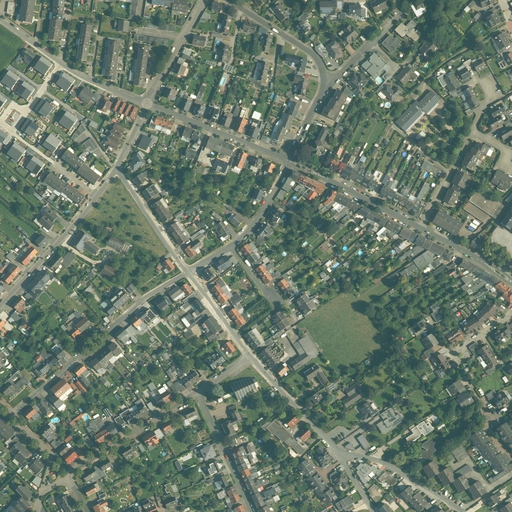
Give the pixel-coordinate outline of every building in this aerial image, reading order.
[(180,0),(173,0),(172,8),(172,11),(179,12),(180,0)] [(187,1),(180,0),(179,12),(186,13),(187,1)] [(332,3),(325,4),(324,2),(322,2),(321,4),(320,4),(320,11),(322,11),(322,14),(331,14),(331,15),(335,15),(335,10),(342,10),(342,0),(334,0),(334,3),(332,3)] [(384,0),(377,0),(370,4),(375,14),(388,8),(384,0)] [(34,3),(22,1),(21,8),(33,10),(34,3)] [(223,6),(214,1),(211,8),(210,8),(211,9),(218,12),(219,13),(220,13),(223,6)] [(420,2),(411,7),(417,17),(426,12),(420,2)] [(279,5),(274,9),(275,10),(277,13),(282,8),(279,5)] [(63,7),(54,6),(54,9),(55,9),(54,13),(63,15),(64,8),(63,7)] [(360,6),(345,6),(345,13),(346,13),(346,16),(361,16),(361,9),(360,9),(360,6)] [(33,10),(21,8),(20,15),(32,17),(33,10)] [(285,13),(282,8),(277,13),(275,14),(282,22),(288,16),(285,13)] [(210,15),(205,12),(201,19),(207,21),(210,15)] [(306,12),(298,19),(301,23),(301,22),(303,25),(306,23),(304,21),(309,17),(306,12)] [(54,13),(53,13),(53,16),(54,16),(53,20),(62,21),(63,15),(54,13)] [(493,15),(486,19),(491,29),(500,23),(495,14),(493,15)] [(32,17),(20,15),(19,22),(31,23),(32,17)] [(232,17),(224,16),(222,24),(230,26),(232,17)] [(53,20),(52,20),(49,41),(59,42),(62,21),(53,20)] [(129,23),(120,21),(120,22),(116,21),(115,27),(119,28),(118,31),(119,31),(119,32),(122,32),(127,32),(129,23)] [(250,23),(245,22),(243,30),(247,31),(247,32),(254,34),(256,26),(249,24),(250,23)] [(303,25),(301,22),(301,23),(296,27),(299,31),(300,31),(303,35),(308,31),(303,25)] [(407,27),(402,23),(394,30),(401,37),(404,33),(408,37),(410,35),(416,41),(420,37),(418,35),(420,32),(417,30),(415,32),(412,29),(413,28),(410,24),(407,27)] [(230,26),(222,24),(220,32),(228,34),(230,26)] [(85,26),(82,25),(81,32),(91,34),(92,27),(85,26)] [(349,26),(343,31),(342,30),(338,34),(341,37),(342,36),(345,39),(349,43),(352,40),(353,41),(354,40),(354,39),(358,35),(349,26)] [(263,28),(260,27),(258,33),(263,34),(263,37),(264,37),(265,35),(266,35),(267,30),(263,29),(263,28)] [(91,34),(81,32),(80,39),(90,41),(91,34)] [(503,34),(493,40),(495,44),(497,43),(500,49),(500,50),(503,48),(509,45),(505,39),(506,38),(503,34)] [(266,35),(265,35),(264,37),(263,43),(270,45),(272,37),(266,35)] [(390,35),(382,44),(389,50),(393,45),(396,48),(399,44),(394,39),(390,35)] [(200,37),(195,36),(193,44),(202,46),(203,42),(204,42),(205,39),(205,38),(200,37)] [(90,41),(80,39),(79,46),(89,48),(90,41)] [(349,43),(345,39),(341,43),(345,49),(350,44),(349,43)] [(120,43),(110,41),(109,48),(119,50),(120,43)] [(335,41),(326,47),(326,49),(325,49),(329,54),(330,53),(335,60),(341,55),(336,48),(339,46),(335,41)] [(428,42),(427,42),(424,45),(424,46),(425,47),(423,48),(422,48),(420,50),(420,51),(423,54),(424,56),(427,58),(428,58),(430,56),(432,56),(435,52),(433,51),(436,48),(430,41),(429,42),(428,42)] [(270,45),(263,43),(261,48),(261,52),(268,53),(270,45)] [(229,46),(222,45),(220,53),(227,55),(229,46)] [(89,48),(79,46),(77,60),(87,61),(89,48)] [(149,47),(139,46),(138,53),(148,54),(149,47)] [(109,48),(108,55),(118,57),(119,50),(109,48)] [(183,53),(190,56),(192,52),(185,48),(183,53)] [(35,56),(27,50),(23,56),(22,57),(22,58),(25,60),(26,59),(31,62),(35,56)] [(505,51),(500,54),(502,59),(504,58),(504,57),(508,55),(505,51)] [(148,54),(138,53),(137,60),(147,61),(148,54)] [(227,55),(220,53),(218,61),(226,63),(227,55)] [(374,53),(365,62),(362,65),(373,77),(381,69),(386,65),(374,53)] [(508,55),(504,57),(504,58),(505,60),(500,63),(503,67),(508,64),(509,66),(511,63),(511,54),(511,53),(508,55)] [(118,57),(108,55),(107,62),(117,63),(118,57)] [(307,60),(287,55),(285,61),(297,64),(296,68),(300,69),(304,70),(304,69),(307,60)] [(34,68),(40,72),(47,61),(42,57),(37,64),(34,68)] [(147,61),(137,60),(136,66),(146,68),(147,61)] [(473,64),(472,65),(473,67),(477,72),(485,67),(482,63),(480,60),(473,64)] [(47,61),(40,72),(45,76),(48,72),(53,65),(47,61)] [(117,63),(107,62),(106,69),(116,70),(117,63)] [(270,64),(261,62),(261,63),(259,71),(267,73),(268,69),(269,69),(270,64)] [(420,66),(415,62),(411,66),(416,71),(420,66)] [(182,66),(177,64),(173,72),(182,76),(186,67),(182,66)] [(136,66),(134,66),(133,73),(135,73),(145,75),(146,68),(136,66)] [(407,67),(396,77),(403,84),(410,77),(412,79),(416,76),(414,73),(409,68),(407,67)] [(466,68),(458,73),(463,80),(470,76),(467,70),(466,68)] [(116,70),(106,69),(105,76),(109,76),(115,77),(116,70)] [(1,82),(7,86),(14,75),(9,71),(4,78),(1,82)] [(267,73),(259,71),(257,81),(265,83),(267,77),(266,77),(267,73)] [(386,72),(382,77),(386,81),(390,76),(386,72)] [(56,84),(62,88),(69,77),(64,73),(59,80),(56,84)] [(145,75),(135,73),(134,82),(133,86),(143,87),(145,75)] [(360,74),(357,78),(355,75),(349,82),(359,91),(368,81),(360,74)] [(14,75),(7,86),(12,89),(15,85),(19,79),(14,75)] [(452,75),(443,80),(450,92),(455,89),(460,87),(452,75)] [(69,77),(62,88),(67,92),(75,81),(69,77)] [(302,79),(301,78),(299,83),(299,87),(306,88),(308,80),(302,79)] [(17,93),(22,96),(30,86),(24,82),(19,89),(17,93)] [(382,85),(376,92),(378,94),(381,91),(384,88),(382,85)] [(393,92),(386,85),(384,88),(381,91),(378,94),(383,98),(386,95),(391,101),(401,91),(397,87),(393,92)] [(30,86),(22,96),(27,100),(30,96),(35,89),(30,86)] [(351,90),(346,86),(343,93),(348,96),(351,90)] [(306,88),(299,87),(297,95),(304,97),(306,88)] [(463,91),(463,92),(468,100),(474,97),(475,96),(470,87),(463,91)] [(72,95),(71,96),(75,99),(77,96),(81,90),(77,88),(72,95)] [(85,88),(82,92),(81,90),(77,96),(88,104),(91,99),(94,95),(85,88)] [(172,90),(167,88),(164,97),(172,100),(176,92),(172,90)] [(329,103),(341,110),(348,97),(348,96),(343,93),(337,90),(333,100),(331,99),(329,103)] [(428,93),(419,103),(416,100),(395,122),(405,131),(424,112),(427,114),(438,103),(440,100),(431,91),(428,93)] [(98,101),(102,97),(96,93),(94,95),(91,99),(97,103),(98,101)] [(468,100),(466,101),(471,110),(472,110),(479,106),(474,97),(468,100)] [(50,113),(53,107),(50,105),(43,99),(39,105),(50,113)] [(106,100),(103,99),(101,103),(98,109),(102,112),(102,113),(108,116),(110,111),(111,109),(114,104),(113,104),(106,100)] [(116,99),(113,104),(114,104),(111,109),(116,112),(121,102),(116,99)] [(183,99),(179,109),(188,112),(192,102),(183,99)] [(127,104),(121,102),(116,112),(122,115),(122,114),(127,104)] [(300,105),(293,102),(290,109),(298,112),(301,105),(300,105)] [(132,106),(127,103),(127,104),(122,114),(127,116),(132,106)] [(341,110),(329,103),(327,108),(325,107),(322,114),(336,121),(341,110)] [(205,108),(197,104),(193,114),(201,117),(205,108)] [(497,107),(489,111),(494,119),(500,115),(506,112),(502,106),(501,104),(497,107)] [(46,118),(50,113),(39,105),(35,110),(42,115),(46,118)] [(132,106),(127,116),(126,118),(127,118),(127,119),(131,121),(132,119),(133,119),(135,115),(138,109),(132,106)] [(209,115),(207,120),(214,122),(219,111),(212,108),(209,115)] [(238,118),(237,122),(238,122),(245,125),(247,121),(243,119),(247,110),(243,108),(242,110),(238,118)] [(298,112),(290,109),(287,115),(293,117),(295,118),(298,112)] [(15,111),(11,116),(15,119),(19,114),(15,111)] [(59,123),(65,127),(72,116),(67,112),(62,119),(59,123)] [(287,115),(286,114),(283,121),(291,124),(293,117),(287,115)] [(494,119),(488,123),(492,130),(504,124),(504,123),(500,115),(494,119)] [(72,116),(65,127),(70,130),(72,127),(78,120),(72,116)] [(166,120),(157,116),(156,119),(154,124),(156,125),(156,127),(155,129),(161,131),(163,128),(166,120)] [(228,118),(224,116),(220,125),(228,128),(232,119),(228,118)] [(36,132),(39,127),(36,124),(29,119),(25,124),(36,132)] [(174,123),(166,120),(163,128),(167,129),(171,131),(174,125),(174,123)] [(291,124),(283,121),(280,127),(286,130),(288,130),(291,124)] [(245,125),(238,122),(237,122),(234,131),(242,134),(244,128),(245,125)] [(344,125),(338,122),(335,130),(336,131),(339,132),(340,132),(344,125)] [(252,125),(248,136),(256,139),(260,130),(255,128),(257,124),(253,123),(252,125)] [(25,124),(21,130),(28,135),(32,138),(36,132),(25,124)] [(507,129),(499,133),(503,141),(508,139),(511,135),(511,128),(511,127),(511,126),(507,129)] [(116,128),(113,127),(111,132),(121,137),(123,132),(123,131),(116,128)] [(280,127),(279,127),(276,133),(284,136),(286,130),(280,127)] [(194,131),(185,128),(182,136),(191,139),(194,131)] [(323,128),(316,143),(315,142),(312,146),(310,150),(314,152),(313,154),(318,156),(320,152),(321,152),(323,149),(321,148),(322,146),(321,145),(328,130),(323,128)] [(202,135),(194,131),(191,139),(195,141),(199,142),(202,135)] [(420,142),(426,135),(422,131),(416,138),(420,142)] [(121,137),(111,132),(108,137),(118,142),(121,137)] [(284,136),(276,133),(273,140),(274,140),(279,142),(281,143),(284,136)] [(43,145),(48,149),(56,138),(51,134),(43,145)] [(138,147),(146,151),(148,146),(150,147),(154,140),(144,135),(138,147)] [(200,146),(200,144),(204,135),(202,135),(199,142),(195,141),(194,143),(200,146)] [(8,136),(3,143),(6,145),(9,141),(11,138),(8,136)] [(108,137),(104,144),(110,147),(115,149),(116,150),(120,143),(118,142),(108,137)] [(56,138),(48,149),(54,153),(61,142),(56,138)] [(223,143),(214,139),(211,147),(219,150),(223,143)] [(333,145),(326,141),(323,147),(331,150),(333,145)] [(7,154),(13,158),(20,147),(15,143),(7,154)] [(234,147),(223,143),(219,150),(219,152),(230,157),(231,157),(232,154),(234,147)] [(484,146),(478,143),(475,149),(483,154),(485,155),(488,149),(489,148),(484,146)] [(20,147),(13,158),(18,162),(26,151),(20,147)] [(211,158),(207,157),(211,149),(206,147),(202,156),(200,162),(213,167),(215,163),(216,159),(211,157),(211,158)] [(483,154),(475,149),(473,148),(470,154),(478,159),(480,160),(483,154)] [(196,153),(187,149),(184,156),(193,159),(194,157),(195,157),(196,153)] [(73,154),(67,150),(66,152),(62,157),(61,158),(67,162),(73,154)] [(238,157),(236,161),(234,166),(241,169),(242,167),(245,160),(247,155),(240,152),(238,157),(234,156),(238,157)] [(141,159),(137,153),(133,156),(136,160),(129,165),(133,171),(144,163),(141,159)] [(330,153),(324,165),(329,168),(334,159),(332,159),(334,155),(333,155),(333,154),(330,153)] [(478,159),(470,154),(468,153),(465,160),(474,164),(475,165),(478,159)] [(73,154),(67,162),(72,167),(79,158),(73,154)] [(348,163),(346,166),(342,174),(348,177),(352,169),(354,166),(352,164),(355,158),(351,156),(348,163)] [(26,167),(32,171),(39,161),(34,157),(26,167)] [(261,160),(254,157),(250,166),(258,169),(260,164),(261,160)] [(79,158),(72,167),(78,171),(83,164),(84,163),(84,162),(84,163),(83,162),(78,159),(79,159),(79,158)] [(340,163),(334,159),(329,168),(336,171),(340,163)] [(474,164),(465,160),(461,166),(470,170),(474,164)] [(39,161),(32,171),(37,175),(45,165),(39,161)] [(274,166),(267,163),(264,171),(265,171),(271,174),(274,166)] [(346,166),(340,163),(336,171),(342,174),(346,166)] [(427,163),(424,170),(430,173),(433,166),(427,163)] [(83,164),(78,171),(77,172),(84,177),(90,169),(83,164)] [(440,171),(433,167),(431,172),(438,175),(440,171)] [(100,177),(90,169),(84,177),(94,185),(97,180),(100,177)] [(356,171),(352,169),(348,177),(355,180),(358,173),(359,172),(356,171)] [(300,174),(292,170),(288,178),(296,182),(300,174)] [(141,174),(132,180),(135,184),(135,183),(138,187),(146,181),(144,178),(149,175),(147,171),(142,175),(141,174)] [(461,172),(459,171),(456,177),(466,183),(469,177),(467,175),(461,172)] [(494,177),(491,182),(492,182),(498,185),(504,175),(497,172),(496,172),(494,177)] [(49,175),(45,180),(51,184),(56,177),(51,173),(49,175)] [(361,174),(358,173),(355,180),(361,184),(365,176),(361,174)] [(306,177),(300,174),(296,182),(299,184),(302,185),(306,177)] [(498,185),(498,186),(506,190),(511,179),(504,175),(498,185)] [(369,179),(365,176),(361,184),(367,187),(371,180),(369,179)] [(62,181),(56,177),(51,184),(56,189),(62,181)] [(312,181),(306,177),(302,185),(305,187),(308,188),(312,181)] [(466,183),(456,177),(453,183),(454,184),(460,187),(463,188),(466,183)] [(288,178),(286,183),(282,189),(287,192),(287,193),(294,184),(296,182),(288,178)] [(373,181),(371,180),(367,187),(374,191),(378,183),(373,181)] [(62,181),(56,189),(62,193),(63,192),(67,185),(62,181)] [(318,184),(312,181),(308,188),(312,190),(314,192),(318,184)] [(67,185),(63,192),(68,196),(74,188),(68,184),(67,185)] [(325,187),(318,184),(314,192),(317,193),(321,195),(325,187)] [(149,187),(155,196),(159,193),(153,185),(149,187)] [(388,188),(383,186),(379,194),(386,197),(390,189),(388,188)] [(155,196),(149,187),(142,192),(148,201),(155,196)] [(68,196),(74,200),(80,193),(74,188),(68,196)] [(500,204),(478,188),(468,202),(469,202),(464,209),(484,223),(489,215),(491,217),(500,204)] [(263,192),(256,189),(252,199),(254,199),(258,201),(259,201),(263,192)] [(282,189),(279,194),(284,197),(287,192),(282,189)] [(391,190),(390,189),(386,197),(392,200),(396,193),(391,190)] [(453,190),(449,189),(446,195),(456,200),(459,194),(458,193),(453,190)] [(310,192),(306,198),(309,200),(314,192),(312,190),(311,192),(310,192)] [(421,190),(416,199),(417,199),(420,201),(425,192),(421,190)] [(332,191),(328,200),(329,200),(332,202),(333,201),(337,193),(332,191)] [(80,193),(74,200),(79,204),(78,205),(79,205),(80,203),(84,198),(85,197),(80,193)] [(342,196),(337,193),(333,201),(336,202),(339,204),(342,196)] [(400,195),(396,193),(392,200),(398,203),(402,196),(400,195)] [(456,200),(446,195),(443,201),(445,202),(451,205),(452,206),(456,200)] [(342,196),(339,204),(334,208),(335,210),(338,213),(345,207),(348,199),(342,196)] [(404,197),(402,196),(398,203),(404,207),(408,199),(404,197)] [(289,210),(295,203),(290,199),(284,206),(289,210)] [(348,199),(345,207),(348,209),(351,210),(355,203),(348,199)] [(413,201),(408,199),(404,207),(411,210),(414,202),(413,201)] [(159,201),(152,206),(154,211),(155,210),(158,215),(165,210),(159,201)] [(332,202),(326,207),(328,209),(332,206),(336,202),(333,201),(332,202)] [(416,203),(414,202),(411,210),(418,214),(422,206),(416,203)] [(364,207),(355,203),(351,210),(357,213),(364,207)] [(500,204),(491,217),(501,224),(510,211),(500,204)] [(338,213),(333,217),(335,220),(348,209),(345,207),(338,213)] [(364,207),(357,213),(366,218),(370,211),(364,207)] [(501,224),(511,232),(511,207),(510,211),(501,224)] [(278,210),(274,208),(268,218),(269,218),(276,222),(281,213),(278,211),(278,210)] [(56,217),(48,209),(43,214),(45,216),(51,222),(52,222),(55,218),(56,217)] [(165,210),(158,215),(164,223),(171,218),(172,217),(170,213),(168,214),(165,210)] [(439,210),(432,222),(438,225),(445,214),(439,210)] [(371,211),(370,211),(366,218),(370,220),(372,221),(376,214),(371,211)] [(376,214),(372,221),(375,223),(378,224),(382,217),(376,214)] [(451,217),(445,214),(438,225),(444,229),(451,217)] [(237,215),(231,222),(238,228),(244,222),(237,215)] [(348,215),(341,221),(344,225),(351,218),(348,215)] [(51,222),(45,216),(40,221),(39,222),(43,225),(48,230),(53,224),(52,222),(51,222)] [(388,220),(382,217),(378,224),(384,227),(388,220)] [(451,217),(444,229),(450,232),(457,221),(451,217)] [(43,225),(39,222),(40,221),(36,218),(33,221),(41,228),(43,225)] [(276,222),(269,218),(266,223),(272,227),(276,224),(277,223),(276,222)] [(395,224),(389,221),(385,228),(386,229),(390,231),(395,224)] [(457,221),(450,232),(456,236),(463,225),(457,221)] [(221,222),(214,227),(217,232),(224,227),(221,222)] [(403,228),(395,223),(395,224),(390,231),(399,235),(403,228)] [(175,224),(168,228),(174,237),(181,232),(175,224)] [(272,231),(263,224),(256,232),(259,235),(260,235),(261,236),(264,233),(267,235),(268,234),(269,235),(272,231)] [(224,227),(217,232),(219,235),(221,234),(224,238),(230,233),(225,226),(224,227)] [(403,228),(399,235),(407,239),(411,232),(403,228)] [(386,229),(378,236),(381,240),(384,237),(385,236),(388,233),(390,231),(386,229)] [(81,230),(70,244),(80,252),(84,247),(87,242),(91,238),(81,230)] [(181,232),(174,237),(180,246),(187,241),(181,232)] [(190,238),(192,241),(200,235),(198,232),(190,238)] [(419,236),(411,232),(407,239),(415,243),(419,236)] [(200,235),(192,241),(194,243),(198,240),(204,236),(202,233),(200,235)] [(476,241),(478,241),(484,235),(481,233),(474,239),(476,241)] [(107,234),(101,243),(107,246),(111,235),(107,234)] [(124,241),(111,235),(107,246),(120,251),(124,241)] [(261,236),(260,235),(259,235),(257,238),(258,238),(264,243),(267,241),(261,236)] [(42,236),(36,243),(42,248),(48,241),(42,236)] [(426,240),(419,236),(415,243),(419,246),(422,247),(426,240)] [(11,238),(10,239),(19,248),(21,247),(16,242),(17,242),(14,239),(13,240),(11,238)] [(476,241),(474,239),(469,245),(475,251),(480,245),(476,241)] [(191,245),(195,251),(198,249),(202,245),(198,240),(194,243),(191,245)] [(432,243),(426,240),(422,247),(424,248),(428,250),(432,243)] [(124,253),(129,243),(124,241),(120,251),(124,253)] [(99,250),(89,242),(87,242),(84,247),(95,255),(99,250)] [(403,242),(397,247),(399,249),(401,250),(406,245),(403,242)] [(435,254),(440,257),(444,249),(432,243),(428,250),(435,254)] [(247,244),(241,249),(246,257),(252,252),(247,244)] [(191,245),(184,250),(190,258),(197,254),(195,251),(191,245)] [(27,248),(26,247),(16,257),(20,260),(25,254),(29,250),(27,248)] [(29,250),(25,254),(31,259),(38,253),(32,247),(31,247),(29,250)] [(422,247),(413,253),(415,256),(423,251),(423,250),(424,248),(422,247)] [(453,254),(444,249),(440,257),(442,258),(449,262),(453,254)] [(70,252),(63,259),(64,260),(61,263),(67,268),(77,257),(70,252)] [(254,254),(252,252),(246,257),(252,264),(258,259),(254,254)] [(432,257),(431,258),(427,252),(409,264),(410,266),(406,269),(404,267),(400,270),(401,272),(400,273),(405,281),(431,263),(440,257),(435,254),(432,257)] [(20,260),(19,260),(25,266),(31,259),(25,254),(20,260)] [(59,255),(52,262),(57,267),(61,263),(64,260),(63,259),(59,255)] [(227,257),(215,264),(220,272),(228,267),(228,266),(231,264),(233,263),(230,259),(229,260),(227,257)] [(440,257),(431,263),(434,268),(440,264),(438,262),(441,260),(442,258),(440,257)] [(175,268),(168,259),(162,263),(169,272),(175,268)] [(470,263),(463,259),(459,266),(466,270),(470,263)] [(120,268),(108,260),(100,272),(113,280),(120,268)] [(52,262),(51,262),(48,266),(55,272),(58,268),(57,267),(52,262)] [(21,271),(13,263),(7,270),(9,272),(15,277),(21,271)] [(271,263),(267,267),(265,269),(268,272),(274,267),(271,263)] [(477,267),(470,263),(466,270),(471,273),(472,273),(477,267)] [(262,264),(256,269),(261,277),(268,272),(265,269),(262,264)] [(445,264),(433,272),(435,275),(447,267),(445,264)] [(483,271),(477,267),(472,273),(476,276),(478,278),(483,271)] [(214,277),(208,268),(202,273),(208,281),(211,279),(214,277)] [(319,274),(324,281),(328,278),(323,271),(319,274)] [(491,276),(483,271),(478,278),(483,281),(484,280),(491,276)] [(9,272),(2,279),(8,284),(15,277),(9,272)] [(268,272),(261,277),(267,284),(273,280),(273,279),(271,276),(268,272)] [(472,273),(471,273),(465,277),(464,276),(461,278),(460,279),(465,285),(472,280),(476,276),(472,273)] [(46,280),(40,275),(33,283),(38,288),(46,280)] [(491,276),(484,280),(488,283),(496,278),(492,275),(491,276)] [(467,291),(483,281),(478,278),(472,280),(465,285),(464,286),(467,291)] [(496,278),(488,283),(494,287),(501,282),(496,278)] [(226,285),(221,279),(216,283),(218,284),(221,289),(226,285)] [(277,284),(283,291),(289,286),(287,283),(284,279),(277,284)] [(485,285),(488,283),(484,280),(483,281),(467,291),(466,291),(469,296),(473,293),(485,285)] [(508,288),(501,282),(494,287),(496,289),(503,294),(504,293),(508,288)] [(490,289),(494,287),(488,283),(485,285),(484,286),(485,288),(478,293),(478,294),(473,297),(474,299),(490,289)] [(186,284),(180,288),(183,292),(187,297),(192,292),(193,292),(186,284)] [(218,284),(211,289),(217,297),(223,292),(224,291),(228,288),(226,285),(221,289),(218,284)] [(88,295),(90,293),(89,292),(92,290),(93,291),(94,290),(90,286),(84,291),(88,295)] [(289,286),(283,291),(288,299),(295,294),(289,286)] [(179,287),(173,292),(172,291),(168,294),(172,300),(183,292),(181,289),(180,289),(179,287)] [(125,293),(122,290),(116,295),(124,303),(129,298),(126,295),(125,293)] [(35,296),(30,291),(25,296),(30,301),(35,296)] [(193,293),(183,301),(185,304),(188,301),(195,296),(193,292),(192,292),(193,293)] [(223,292),(217,297),(222,304),(228,299),(229,299),(223,292)] [(511,294),(509,292),(507,294),(504,293),(503,294),(502,296),(510,303),(511,300),(511,293),(511,294)] [(229,299),(228,299),(232,304),(240,298),(237,293),(229,299)] [(116,295),(109,301),(111,303),(117,310),(124,303),(116,295)] [(299,299),(295,301),(300,308),(301,308),(301,307),(309,302),(305,295),(304,295),(299,299)] [(162,296),(158,299),(159,299),(154,302),(158,307),(158,306),(161,309),(168,304),(164,298),(162,296)] [(195,296),(188,301),(191,305),(192,304),(192,303),(198,299),(195,296)] [(19,297),(12,305),(17,310),(25,302),(19,297)] [(240,298),(232,304),(234,306),(242,300),(240,298)] [(104,309),(111,303),(109,301),(107,299),(100,305),(104,309)] [(206,310),(198,299),(192,303),(192,304),(197,311),(195,313),(197,316),(201,314),(206,310)] [(309,302),(301,307),(301,308),(303,311),(302,311),(305,315),(309,313),(316,308),(311,300),(309,302)] [(188,301),(185,304),(181,307),(184,310),(191,305),(188,301)] [(494,305),(489,302),(486,306),(495,313),(498,309),(494,305)] [(117,310),(111,303),(104,309),(110,316),(117,310)] [(440,309),(436,303),(430,307),(433,313),(437,310),(440,309)] [(495,313),(486,306),(483,310),(492,317),(495,313)] [(235,308),(228,313),(234,320),(240,315),(241,315),(244,313),(245,312),(243,308),(238,311),(235,308)] [(157,317),(150,309),(146,312),(147,313),(146,314),(142,311),(136,316),(142,323),(145,321),(149,326),(152,322),(157,317)] [(433,313),(431,314),(434,318),(440,314),(437,310),(433,313)] [(492,317),(483,310),(479,313),(487,322),(490,319),(488,318),(489,317),(488,316),(489,315),(491,316),(492,317)] [(193,312),(182,321),(187,328),(190,325),(191,325),(194,323),(203,316),(201,314),(197,316),(195,313),(194,313),(193,312)] [(275,315),(272,317),(277,324),(285,318),(280,312),(275,315)] [(408,321),(418,315),(416,312),(410,316),(406,319),(407,319),(408,321)] [(21,313),(16,318),(20,322),(24,317),(21,313)] [(249,320),(244,313),(241,315),(246,323),(249,320)] [(402,322),(407,319),(406,319),(410,316),(407,313),(400,318),(402,322)] [(487,322),(479,313),(476,317),(481,325),(482,325),(480,323),(481,322),(482,323),(483,322),(485,324),(487,322)] [(440,314),(434,318),(436,322),(441,319),(440,318),(443,316),(441,314),(440,314)] [(240,315),(234,320),(239,327),(246,323),(241,315),(240,315)] [(412,327),(422,321),(418,315),(408,321),(412,327)] [(136,316),(130,321),(136,328),(139,326),(142,323),(136,316)] [(481,325),(476,317),(471,319),(477,328),(481,325)] [(220,330),(212,318),(209,321),(208,320),(205,323),(210,330),(211,330),(211,331),(212,330),(214,334),(215,333),(220,330)] [(277,324),(276,324),(281,331),(290,325),(285,318),(277,324)] [(477,328),(471,319),(467,322),(473,332),(476,330),(475,329),(477,328)] [(83,320),(76,326),(81,333),(88,327),(83,320)] [(422,329),(425,326),(422,321),(412,327),(416,332),(416,333),(422,329)] [(473,332),(467,322),(461,326),(466,334),(467,335),(470,333),(471,334),(473,332)] [(210,330),(205,323),(201,325),(207,333),(210,330)] [(76,326),(69,332),(75,339),(81,333),(76,326)] [(295,326),(290,329),(293,334),(295,333),(298,331),(295,326)] [(123,328),(114,335),(119,341),(120,340),(125,336),(128,333),(125,331),(123,328)] [(189,330),(183,334),(187,339),(194,334),(191,329),(189,330)] [(254,330),(251,331),(244,336),(249,343),(256,338),(260,335),(255,329),(254,330)] [(293,334),(290,329),(285,332),(293,345),(298,341),(293,334)] [(416,333),(416,332),(414,333),(416,337),(424,332),(422,329),(416,333)] [(498,330),(496,332),(496,333),(493,335),(497,342),(501,340),(504,339),(503,338),(506,336),(507,336),(504,332),(502,329),(499,331),(498,330)] [(207,333),(205,335),(210,342),(215,339),(218,337),(218,336),(215,333),(214,334),(212,330),(211,331),(211,330),(210,330),(207,333)] [(457,331),(456,330),(451,333),(457,342),(460,340),(459,340),(462,338),(461,337),(457,331)] [(318,355),(306,336),(300,340),(295,333),(293,334),(298,341),(304,350),(310,360),(318,355)] [(446,336),(449,341),(452,345),(453,344),(454,344),(457,342),(451,333),(446,336)] [(431,335),(423,340),(429,349),(437,344),(431,335)] [(128,339),(125,336),(120,340),(124,344),(129,340),(128,339)] [(256,338),(249,343),(254,349),(261,344),(256,338)] [(298,341),(293,345),(299,353),(304,350),(298,341)] [(6,347),(10,350),(15,345),(11,342),(6,347)] [(229,342),(223,346),(229,355),(235,350),(229,342)] [(266,346),(261,349),(263,352),(268,347),(269,348),(274,344),(271,342),(266,346)] [(476,342),(468,347),(470,351),(478,346),(476,342)] [(114,343),(108,348),(115,355),(116,357),(122,352),(114,343)] [(485,346),(478,351),(480,355),(480,356),(483,361),(492,355),(485,346)] [(263,352),(259,355),(260,357),(261,356),(264,359),(272,352),(269,348),(268,347),(263,352)] [(66,355),(59,348),(54,353),(56,356),(59,360),(60,360),(66,355)] [(115,355),(109,348),(103,353),(109,360),(115,355)] [(431,349),(425,353),(424,353),(427,358),(435,354),(431,349)] [(301,357),(290,364),(295,370),(310,360),(304,350),(299,353),(301,357)] [(45,351),(44,352),(46,354),(42,358),(45,362),(49,358),(47,357),(49,355),(50,356),(52,356),(50,354),(48,355),(45,351)] [(264,359),(263,360),(264,361),(265,360),(267,363),(276,356),(272,352),(264,359)] [(109,360),(103,353),(96,359),(103,366),(109,360)] [(134,361),(127,353),(124,355),(131,363),(134,361)] [(218,353),(215,356),(214,355),(214,356),(211,358),(211,357),(210,358),(211,359),(210,359),(208,359),(208,361),(207,361),(208,362),(208,364),(209,364),(213,370),(217,367),(217,368),(218,367),(221,365),(222,365),(221,364),(225,361),(224,361),(219,353),(218,353)] [(436,367),(446,361),(441,354),(432,360),(436,367)] [(52,356),(50,356),(49,355),(47,357),(49,358),(45,362),(50,368),(57,362),(54,358),(52,356)] [(492,355),(483,361),(489,369),(493,366),(497,364),(492,355)] [(276,356),(267,363),(270,366),(269,367),(270,368),(279,360),(276,356)] [(30,367),(33,365),(37,361),(35,358),(28,364),(30,367)] [(103,366),(96,359),(90,364),(96,371),(97,371),(99,368),(102,371),(105,368),(103,366)] [(446,361),(436,367),(438,369),(439,370),(441,372),(447,368),(450,366),(446,361)] [(50,368),(45,362),(38,368),(43,374),(50,368)] [(81,364),(73,371),(78,376),(86,369),(81,364)] [(284,367),(283,365),(276,371),(281,376),(288,369),(286,366),(285,366),(284,367)] [(317,365),(305,372),(310,380),(316,376),(322,385),(328,382),(317,365)] [(489,369),(485,371),(488,375),(496,370),(493,366),(489,369)] [(447,368),(441,372),(442,373),(440,374),(442,377),(450,372),(447,368)] [(86,369),(78,376),(80,379),(83,376),(83,377),(89,372),(86,369)] [(19,370),(4,383),(6,385),(9,383),(12,381),(18,375),(22,379),(24,376),(19,370)] [(195,372),(188,377),(194,384),(200,379),(195,372)] [(22,379),(15,385),(12,381),(9,383),(14,388),(8,394),(10,397),(26,383),(29,387),(32,385),(24,376),(22,379)] [(194,384),(188,377),(186,378),(182,381),(183,383),(187,389),(194,384)] [(255,378),(231,386),(230,384),(238,402),(237,400),(259,387),(260,388),(255,377),(254,377),(255,378)] [(84,383),(81,379),(78,381),(84,388),(89,384),(86,381),(84,383)] [(63,380),(57,385),(63,392),(69,387),(70,386),(69,386),(63,380)] [(459,380),(447,388),(450,393),(451,392),(453,395),(458,391),(460,390),(459,390),(463,388),(461,385),(462,384),(459,380)] [(78,381),(76,383),(83,394),(86,392),(78,381)] [(181,385),(179,381),(173,385),(178,392),(180,390),(182,392),(187,389),(183,383),(181,385)] [(349,387),(345,390),(345,391),(349,397),(342,401),(343,402),(344,401),(347,405),(354,400),(354,401),(357,399),(357,400),(362,397),(358,391),(362,387),(358,381),(349,387)] [(153,382),(147,385),(152,392),(153,391),(157,389),(153,382)] [(6,385),(1,390),(6,395),(8,394),(14,388),(9,383),(6,385)] [(63,392),(57,385),(51,390),(56,395),(61,401),(67,396),(63,392)] [(167,391),(161,395),(166,403),(172,399),(167,391)] [(268,393),(261,398),(267,407),(275,402),(268,393)] [(316,393),(310,398),(315,404),(323,398),(320,395),(319,396),(316,393)] [(504,393),(501,395),(499,395),(496,397),(496,398),(495,399),(493,400),(498,408),(502,406),(505,404),(505,403),(509,401),(506,397),(507,396),(507,395),(505,393),(504,393)] [(468,394),(457,401),(462,408),(473,401),(468,394)] [(61,401),(56,395),(50,400),(55,405),(52,407),(55,410),(57,408),(59,411),(62,410),(64,408),(65,405),(61,401)] [(157,397),(154,399),(159,407),(166,403),(161,395),(157,397)] [(49,408),(41,399),(36,403),(47,416),(52,412),(52,411),(49,408)] [(374,412),(367,402),(360,407),(364,413),(359,416),(362,421),(366,418),(366,419),(372,416),(375,413),(374,412)] [(123,414),(125,418),(132,413),(125,403),(124,404),(124,405),(121,407),(124,412),(123,414)] [(149,413),(142,403),(136,406),(138,409),(143,417),(149,413)] [(52,407),(51,406),(49,408),(52,411),(52,412),(55,415),(57,413),(55,410),(52,407)] [(32,407),(24,414),(29,420),(36,413),(36,412),(32,407)] [(111,416),(107,408),(103,410),(108,418),(111,416)] [(194,408),(184,413),(185,414),(187,419),(197,415),(194,408)] [(138,409),(132,413),(136,421),(143,417),(138,409)] [(242,421),(237,409),(230,412),(234,420),(230,421),(232,426),(242,421)] [(389,409),(385,412),(387,416),(383,419),(384,420),(378,423),(384,431),(388,428),(388,427),(391,425),(393,428),(393,427),(403,420),(403,421),(404,420),(399,414),(393,418),(391,416),(392,415),(389,409)] [(377,410),(374,412),(375,413),(372,416),(374,419),(380,415),(377,410)] [(292,428),(300,419),(292,411),(284,420),(292,428)] [(132,413),(125,418),(130,425),(136,421),(132,413)] [(185,414),(177,417),(181,422),(187,419),(185,414)] [(8,426),(1,419),(0,420),(0,432),(1,434),(8,426)] [(105,426),(100,419),(94,423),(98,430),(105,426)] [(269,420),(262,426),(271,438),(275,434),(280,441),(285,437),(284,435),(287,433),(275,419),(271,423),(269,420)] [(93,421),(89,424),(91,426),(87,429),(93,438),(93,437),(100,433),(98,430),(94,423),(93,421)] [(171,421),(162,426),(164,429),(166,433),(175,427),(171,421)] [(235,434),(232,426),(230,421),(221,425),(227,438),(235,434)] [(424,421),(411,430),(413,434),(406,439),(409,444),(412,442),(413,442),(416,440),(420,437),(419,435),(422,434),(424,436),(433,430),(433,429),(432,430),(429,425),(427,427),(424,421)] [(511,433),(505,423),(496,429),(505,443),(506,442),(511,451),(511,433)] [(114,424),(107,429),(112,437),(119,432),(114,424)] [(48,425),(40,432),(45,438),(49,442),(54,437),(50,433),(53,431),(48,425)] [(305,425),(296,434),(299,437),(297,439),(302,444),(313,434),(305,425)] [(8,426),(1,434),(8,440),(10,438),(15,432),(8,426)] [(112,437),(107,429),(100,433),(105,441),(112,437)] [(480,430),(470,437),(478,450),(480,449),(488,443),(480,430)] [(100,433),(93,437),(98,445),(105,441),(100,433)] [(151,433),(142,439),(144,442),(146,445),(155,439),(151,433)] [(363,433),(357,437),(366,454),(377,448),(374,444),(370,446),(363,433)] [(83,440),(90,447),(94,443),(87,436),(83,440)] [(57,442),(52,446),(55,449),(62,443),(59,440),(57,442)] [(428,441),(422,444),(421,448),(425,450),(425,451),(426,451),(425,453),(422,452),(420,456),(422,456),(422,455),(423,456),(424,456),(427,455),(428,456),(435,451),(433,447),(435,443),(428,441)] [(15,445),(11,450),(17,455),(24,447),(18,442),(15,445)] [(350,451),(354,448),(350,442),(346,445),(350,451)] [(490,442),(488,443),(480,449),(488,461),(490,460),(498,455),(498,454),(490,442)] [(134,443),(121,452),(124,458),(125,457),(127,460),(129,458),(128,456),(138,450),(134,443)] [(249,443),(243,446),(247,455),(251,453),(248,446),(249,445),(249,443)] [(65,444),(57,451),(62,457),(70,450),(70,449),(65,444)] [(469,456),(461,444),(450,450),(458,462),(463,459),(469,456)] [(211,446),(204,449),(208,458),(215,455),(211,446)] [(17,455),(14,458),(20,463),(21,464),(25,459),(28,457),(27,456),(29,452),(24,447),(17,455)] [(323,451),(321,447),(317,450),(319,454),(316,456),(322,465),(327,462),(332,458),(325,450),(323,451)] [(84,454),(79,448),(74,452),(78,456),(77,456),(79,458),(84,454)] [(239,448),(231,452),(235,460),(242,457),(243,456),(239,448)] [(71,449),(70,449),(70,450),(62,457),(67,462),(69,464),(72,462),(75,459),(74,459),(77,456),(78,456),(74,452),(71,449)] [(378,452),(377,450),(370,456),(380,459),(381,456),(383,454),(380,449),(379,449),(380,450),(378,452)] [(243,456),(242,457),(245,463),(251,460),(256,457),(255,455),(256,455),(254,451),(251,453),(247,455),(243,456)] [(498,455),(490,460),(498,473),(508,466),(500,453),(498,454),(498,455)] [(242,457),(235,460),(238,467),(245,463),(242,457)] [(34,458),(29,463),(28,464),(32,466),(37,460),(34,458)] [(29,463),(25,459),(21,464),(20,463),(25,468),(28,464),(29,463)] [(109,459),(99,465),(101,466),(103,471),(112,465),(109,459)] [(305,459),(299,464),(299,465),(297,467),(296,468),(298,471),(299,472),(310,464),(307,459),(306,460),(305,459)] [(32,466),(31,467),(38,473),(44,466),(38,460),(37,460),(32,466)] [(180,460),(175,462),(179,471),(183,469),(180,460)] [(218,461),(211,464),(216,474),(222,471),(218,461)] [(433,461),(423,468),(430,479),(437,474),(440,472),(433,461)] [(245,463),(238,467),(240,473),(248,469),(245,463)] [(370,468),(366,464),(365,464),(364,463),(363,465),(361,463),(358,466),(368,475),(371,471),(374,474),(375,474),(378,470),(375,467),(374,467),(372,465),(370,468)] [(209,472),(206,473),(208,476),(205,477),(206,481),(211,478),(210,476),(216,474),(211,464),(208,465),(207,466),(209,472)] [(310,464),(299,472),(302,476),(303,475),(304,476),(306,474),(307,475),(313,470),(309,465),(310,464)] [(468,465),(455,473),(458,478),(463,475),(471,470),(468,465)] [(511,467),(510,465),(508,466),(498,473),(488,480),(491,484),(511,470),(511,467)] [(103,471),(101,466),(98,468),(99,470),(103,477),(106,475),(103,471)] [(368,475),(358,466),(356,468),(358,470),(356,472),(357,473),(356,473),(361,478),(360,479),(361,481),(365,485),(368,482),(368,481),(365,478),(368,475)] [(94,468),(82,475),(87,482),(98,475),(97,472),(94,468)] [(440,472),(437,474),(445,486),(452,482),(455,480),(447,468),(440,472)] [(248,469),(240,473),(243,478),(250,475),(249,472),(248,469)] [(389,475),(388,475),(385,472),(384,473),(379,478),(378,479),(382,483),(385,480),(392,486),(397,481),(395,478),(394,479),(392,477),(391,477),(389,475)] [(342,474),(340,475),(339,473),(337,474),(332,478),(333,479),(339,487),(341,485),(344,489),(348,486),(345,482),(347,480),(342,474)] [(315,476),(309,481),(313,486),(322,480),(318,474),(315,476)] [(250,475),(243,478),(246,484),(253,481),(252,478),(250,475)] [(470,486),(463,475),(458,478),(455,480),(452,482),(460,493),(468,488),(470,486)] [(229,486),(225,476),(218,479),(223,489),(229,486)] [(322,480),(313,486),(316,492),(323,487),(326,485),(322,480)] [(253,481),(246,484),(248,490),(256,486),(255,484),(253,481)] [(486,493),(478,481),(470,486),(468,488),(476,500),(486,493)] [(406,487),(401,482),(397,486),(403,491),(406,487)] [(173,498),(164,501),(167,508),(177,504),(175,499),(176,498),(174,493),(170,483),(164,486),(166,488),(165,489),(167,494),(169,492),(173,498)] [(368,490),(367,491),(370,494),(370,495),(372,497),(371,498),(372,499),(376,503),(382,496),(375,489),(377,487),(374,484),(372,486),(368,490)] [(27,487),(26,486),(24,488),(21,485),(19,486),(18,487),(19,488),(16,490),(22,497),(24,498),(26,496),(29,499),(32,496),(31,496),(31,495),(33,493),(27,487)] [(94,485),(85,490),(88,496),(97,491),(94,485)] [(234,486),(219,493),(222,499),(229,495),(230,498),(238,495),(234,486)] [(256,486),(248,490),(251,496),(259,493),(257,489),(256,486)] [(279,486),(269,491),(270,493),(269,493),(270,496),(281,491),(279,486)] [(409,487),(400,494),(407,502),(409,501),(418,493),(416,494),(415,492),(414,493),(409,487)] [(327,492),(320,497),(325,503),(335,495),(331,489),(327,492)] [(269,491),(264,494),(264,495),(262,497),(261,498),(262,500),(270,496),(269,493),(270,493),(269,491)] [(259,493),(251,496),(255,504),(262,500),(261,498),(259,493)] [(418,493),(409,501),(417,511),(418,511),(424,507),(428,504),(418,493)] [(67,495),(59,500),(64,508),(72,503),(67,495)] [(238,495),(230,498),(233,504),(236,502),(240,500),(238,495)] [(493,495),(486,501),(490,508),(499,502),(497,498),(494,495),(493,495)] [(349,496),(335,505),(339,511),(345,507),(347,510),(352,507),(350,504),(353,503),(349,496)] [(24,498),(22,497),(17,502),(19,503),(26,511),(31,506),(28,503),(24,498)] [(233,507),(238,505),(236,502),(233,504),(230,498),(225,501),(229,509),(233,507)] [(269,500),(266,501),(267,503),(264,505),(265,507),(267,506),(275,502),(273,498),(270,499),(270,498),(268,499),(269,500)] [(151,507),(150,505),(149,503),(148,501),(147,499),(141,502),(142,503),(143,506),(145,511),(157,511),(155,506),(151,507)] [(262,500),(255,504),(258,511),(265,507),(264,505),(262,500)] [(99,504),(93,507),(96,511),(104,511),(105,511),(102,507),(108,504),(106,501),(99,504)] [(24,511),(26,511),(19,503),(14,508),(17,511),(24,511)] [(72,503),(64,508),(65,509),(62,510),(63,511),(75,511),(76,511),(72,503)] [(511,511),(511,505),(510,503),(500,510),(501,511),(511,511)]
